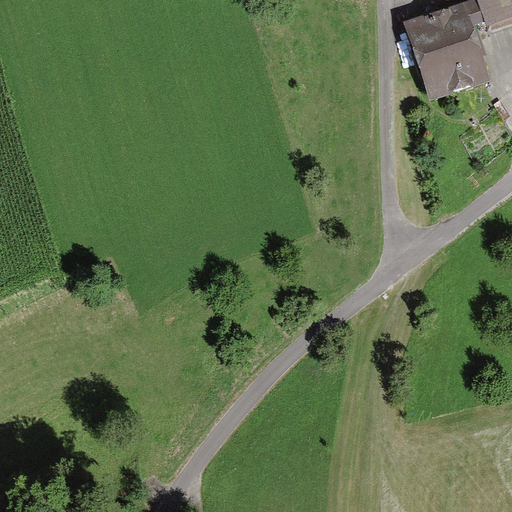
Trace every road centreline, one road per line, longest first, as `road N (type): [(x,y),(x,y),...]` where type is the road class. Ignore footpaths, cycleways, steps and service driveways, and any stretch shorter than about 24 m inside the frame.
road 1 (unclassified): [(169,511),(196,461),(245,402),(402,262)]
road 2 (unclassified): [(402,262),(388,206),(380,0)]
road 3 (unclassified): [(402,262),(511,179)]
